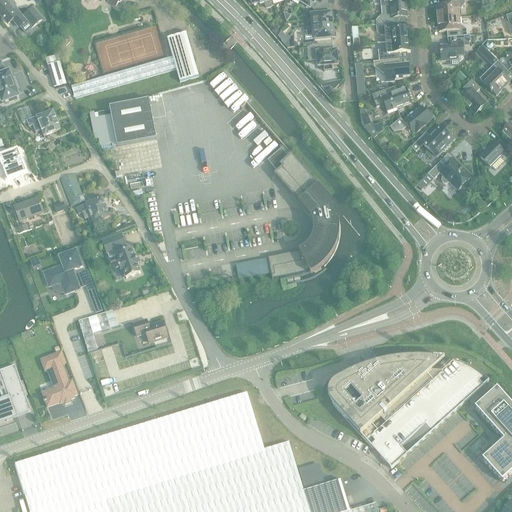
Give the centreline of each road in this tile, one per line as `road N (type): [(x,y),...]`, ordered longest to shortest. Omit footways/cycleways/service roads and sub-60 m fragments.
road 1 (residential): [(224,374),(68,109),(0,26)]
road 2 (secondary): [(230,20),(427,252)]
road 3 (secondary): [(445,236),(240,12)]
road 4 (tertiary): [(0,449),(224,374)]
road 5 (unclassified): [(407,511),(367,471),(292,426),(253,363)]
road 6 (unknown): [(164,199),(173,130),(198,114),(227,124),(242,184)]
road 7 (residential): [(476,130),(428,91),(420,0)]
